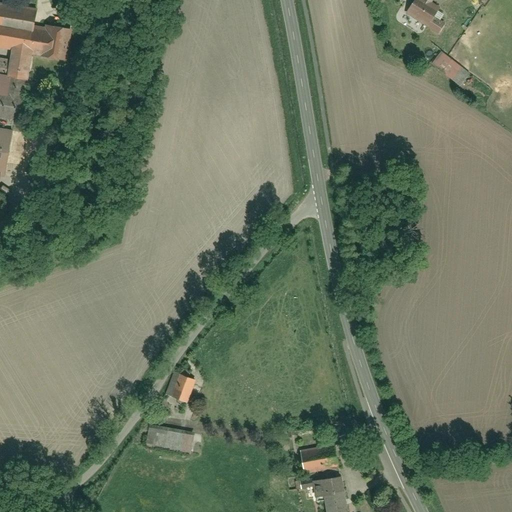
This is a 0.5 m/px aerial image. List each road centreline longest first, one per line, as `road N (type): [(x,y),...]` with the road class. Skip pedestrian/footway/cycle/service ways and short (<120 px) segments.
road 1 (residential): [(51,487),(81,481),(181,350),(320,194)]
road 2 (tertiary): [(420,511),(358,363),(320,194)]
road 3 (tertiary): [(320,194),(284,0)]
